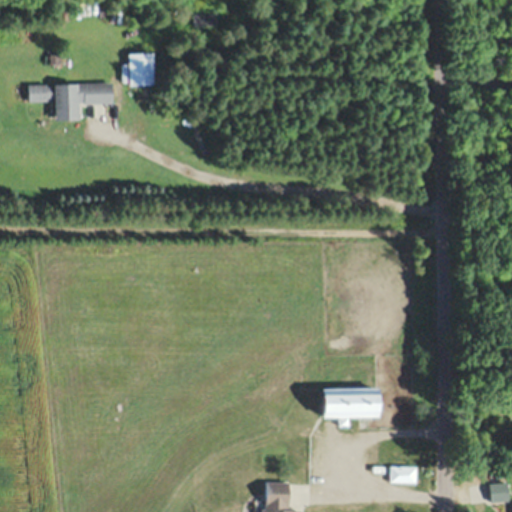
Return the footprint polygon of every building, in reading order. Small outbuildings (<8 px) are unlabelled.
[(215,27),(215,15),(191,15),(191,27),(215,27)] [(127,54),(127,87),(153,87),(153,54),(127,54)] [(79,106),(112,105),(112,85),(27,86),(27,103),(55,103),(56,123),(80,123),(79,106)] [(323,418),(383,418),(383,389),(323,389),(323,418)] [(415,468),(389,468),(389,483),(415,483),(415,468)] [(299,511),(290,511),(291,483),(267,483),(266,511),(265,511),(264,511),(299,511)] [(488,484),(489,502),(508,502),(508,483),(488,484)]
